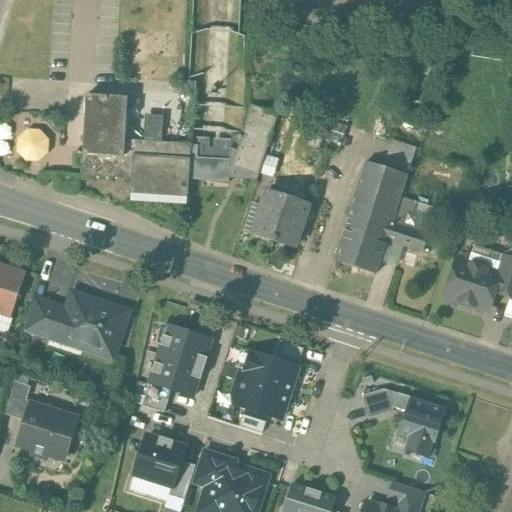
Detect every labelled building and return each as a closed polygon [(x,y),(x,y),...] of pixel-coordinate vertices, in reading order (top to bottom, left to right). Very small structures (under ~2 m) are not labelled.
[(131,181),(130,194),(187,198),(188,180),(191,146),(191,145),(163,143),(165,117),(146,116),(144,142),(125,141),(128,99),(87,95),(81,177),(131,181)] [(223,148),(191,146),(188,180),(228,182),(229,174),(236,174),(257,181),(278,114),(251,106),(241,137),(231,136),(231,140),(230,140),(229,148),(223,148)] [(23,127),(20,156),(47,159),(51,130),(23,127)] [(415,148),(392,141),(384,167),(407,175),(415,148)] [(384,167),(366,162),(334,261),(375,274),(377,269),(386,241),(403,246),(423,253),(429,235),(425,233),(392,223),(400,197),(407,175),(384,167)] [(309,204),(267,190),(252,235),(294,248),(309,204)] [(430,207),(400,197),(392,223),(425,233),(430,219),(426,218),(430,207)] [(403,246),(386,241),(377,269),(394,275),(403,246)] [(505,257),(475,247),(469,264),(499,274),(505,257)] [(511,259),(505,257),(499,274),(501,275),(495,292),(511,297),(511,259)] [(469,264),(457,260),(445,296),(489,311),(495,292),(501,275),(499,274),(469,264)] [(26,273),(0,264),(0,314),(11,318),(26,273)] [(128,312),(72,293),(59,331),(85,340),(82,349),(112,360),(128,312)] [(60,308),(35,299),(27,331),(50,338),(60,308)] [(189,300),(187,308),(202,313),(205,305),(189,300)] [(202,368),(211,339),(166,325),(157,354),(202,368)] [(298,367),(252,352),(251,353),(245,351),(236,379),(289,396),(298,367)] [(193,398),(202,368),(157,354),(147,384),(193,398)] [(289,396),(236,379),(232,393),(238,394),(234,405),(275,418),(278,410),(283,412),(289,396)] [(29,391),(10,385),(8,395),(8,396),(26,401),(29,391)] [(26,401),(8,396),(3,416),(25,422),(31,404),(31,403),(26,401)] [(446,409),(410,398),(399,432),(410,436),(405,451),(428,459),(433,443),(435,444),(446,409)] [(77,419),(31,404),(25,422),(17,445),(31,450),(29,455),(45,460),(49,448),(66,454),(77,419)] [(243,415),(241,426),(265,430),(267,420),(243,415)] [(147,436),(134,475),(173,487),(185,449),(147,436)] [(234,463),(205,453),(196,482),(207,486),(225,491),(232,468),(234,463)] [(255,511),(267,477),(243,469),(242,471),(232,468),(225,491),(207,486),(201,505),(222,511),(221,511),(255,511)] [(292,483),(282,511),(331,511),(337,498),(292,483)] [(393,511),(391,511),(392,509),(382,506),(381,508),(366,503),(363,511),(393,511)]
